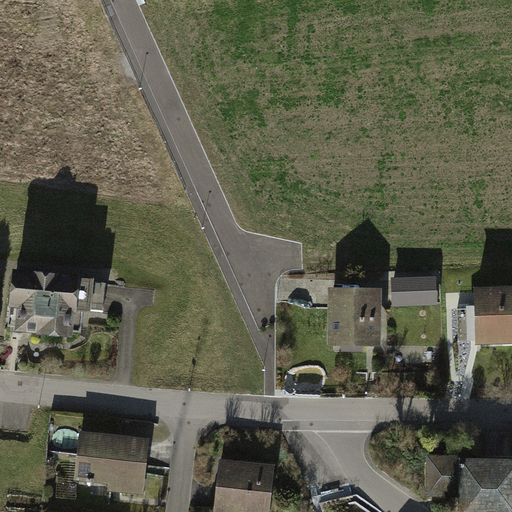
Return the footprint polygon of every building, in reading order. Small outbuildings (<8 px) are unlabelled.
[(78,315),(91,316),(95,283),(14,274),(10,311),(18,312),(15,336),(73,342),(76,318),(77,318),(78,315)] [(437,277),(392,280),(393,308),(439,306),(437,277)] [(329,348),(382,349),(384,291),(330,290),(329,348)] [(478,348),(511,346),(511,290),(477,291),(478,348)] [(145,497),(151,441),(80,434),(75,483),(109,486),(108,493),(145,497)] [(459,511),(511,511),(511,462),(463,462),(463,458),(426,458),(426,498),(460,499),(459,511)] [(215,511),(271,511),(277,468),(221,461),(215,511)]
